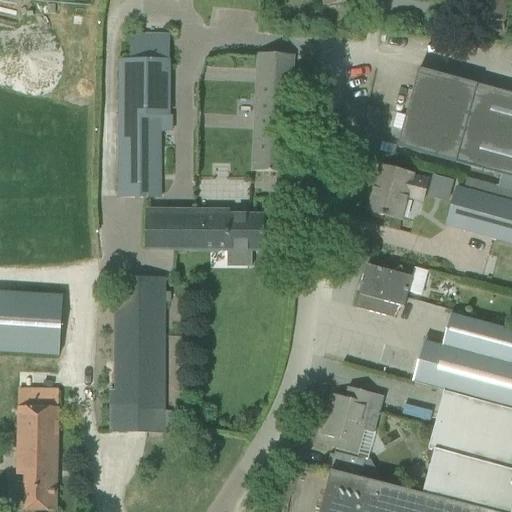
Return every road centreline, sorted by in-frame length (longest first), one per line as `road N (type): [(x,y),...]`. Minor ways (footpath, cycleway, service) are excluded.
road 1 (unclassified): [(224,511),(277,427),(296,353),(336,44)]
road 2 (unknown): [(184,170),(190,77),(199,41),(208,38),(336,44),(511,75)]
road 3 (unknown): [(315,216),(461,253)]
road 4 (unknown): [(304,302),(413,353)]
